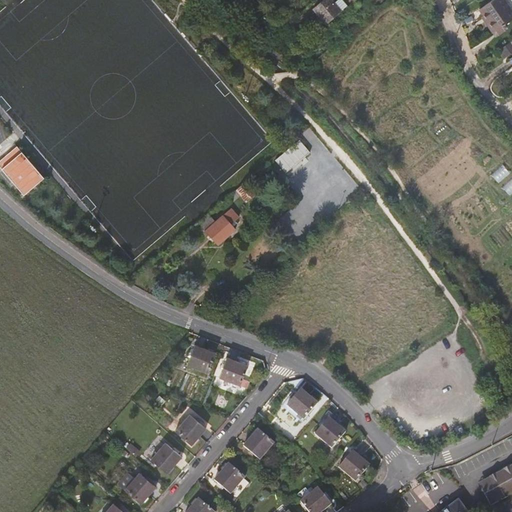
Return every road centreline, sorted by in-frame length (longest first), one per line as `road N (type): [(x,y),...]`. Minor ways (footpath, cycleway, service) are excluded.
road 1 (tertiary): [(291,360),(136,301),(0,200)]
road 2 (residential): [(159,511),(291,360)]
road 3 (tertiary): [(405,467),(316,374),(291,360)]
road 4 (residential): [(511,123),(464,64),(438,0)]
